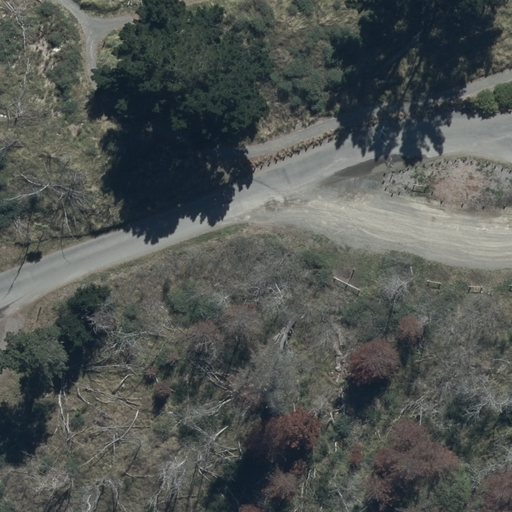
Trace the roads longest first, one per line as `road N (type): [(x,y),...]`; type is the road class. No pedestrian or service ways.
road 1 (unclassified): [(0,296),(347,156),(443,132),(511,141)]
road 2 (track): [(289,179),(382,227),(511,237)]
